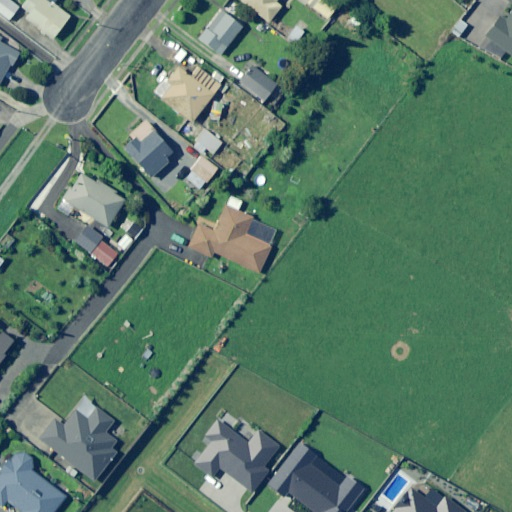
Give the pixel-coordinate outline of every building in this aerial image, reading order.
[(19,8),(8,0),(0,0),(0,13),(9,20),(19,8)] [(67,19),(42,0),(26,0),(21,7),(29,13),(24,19),(51,40),(67,19)] [(276,0),(240,0),(239,1),(267,23),(280,7),(274,3),(276,0)] [(301,0),(333,24),(346,7),(337,0),(301,0)] [(500,15),(479,47),(499,60),(503,53),(511,58),(511,0),(508,0),(507,3),(511,6),(511,9),(506,19),(500,15)] [(241,27),(220,10),(198,40),(219,56),(241,27)] [(302,33),(295,26),(284,39),(292,45),(302,33)] [(0,79),(17,52),(0,41),(0,79)] [(278,85),(253,66),(240,84),(265,102),(278,85)] [(220,85),(197,67),(189,77),(177,68),(166,81),(164,79),(153,94),(190,123),(220,85)] [(223,106),(213,102),(209,115),(218,119),(223,106)] [(284,124),(271,115),(267,121),(279,131),(284,124)] [(221,144),(203,130),(195,141),(212,155),(221,144)] [(174,156),(152,132),(139,144),(133,138),(121,149),(149,179),(174,156)] [(205,183),(216,169),(200,157),(189,171),(184,178),(200,190),(205,183)] [(67,218),(73,208),(106,228),(124,200),(79,173),(69,189),(67,188),(54,210),(67,218)] [(241,202),(229,196),(215,226),(212,224),(200,219),(186,248),(210,259),(213,253),(257,274),(270,247),(244,235),(256,209),(241,202)] [(132,242),(125,234),(115,243),(122,251),(132,242)] [(117,254),(101,241),(90,254),(106,267),(117,254)] [(0,361),(13,342),(0,333),(0,361)] [(69,464),(63,472),(73,479),(79,471),(93,482),(115,451),(110,448),(115,441),(104,433),(113,421),(95,409),(87,420),(74,411),(64,425),(55,418),(38,441),(69,464)] [(210,440),(194,462),(214,477),(221,467),(255,492),(270,471),(264,467),(280,445),(259,430),(250,441),(219,419),(206,437),(210,440)] [(346,479),(300,445),(271,484),(286,495),(288,493),(314,511),(350,511),(367,489),(349,476),(346,479)] [(40,468),(16,450),(0,472),(0,506),(2,508),(7,502),(20,511),(19,511),(52,511),(65,495),(36,473),(40,468)] [(462,511),(464,510),(433,488),(426,498),(412,488),(395,511),(462,511)]
